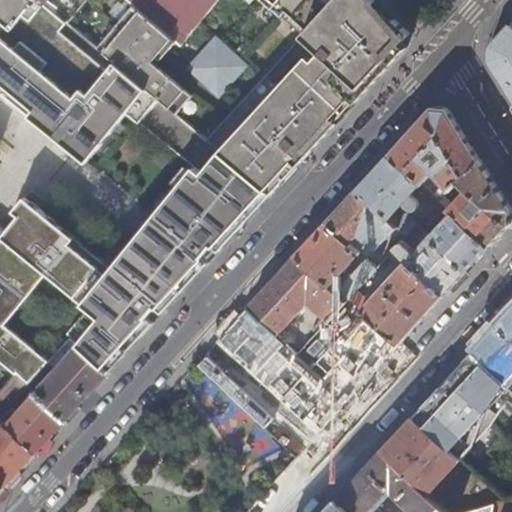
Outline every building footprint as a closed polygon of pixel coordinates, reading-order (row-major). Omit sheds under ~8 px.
[(0,0),(0,89),(88,162),(117,126),(128,112),(195,167),(156,215),(135,241),(113,268),(33,201),(8,231),(0,224),(0,359),(19,376),(32,386),(50,363),(7,328),(48,276),(85,307),(70,336),(111,374),(190,287),(275,195),(44,0),(0,0)] [(60,11),(71,20),(84,6),(88,0),(48,0),(48,1),(60,11)] [(221,0),(132,0),(137,4),(179,40),(185,45),(221,0)] [(210,140),(275,195),(388,71),(409,48),(404,44),(413,33),(377,0),(268,0),(285,16),(286,15),(307,34),(210,140)] [(100,47),(179,114),(195,95),(155,62),(159,57),(163,60),(179,40),(137,4),(100,47)] [(489,63),(511,97),(511,25),(491,46),(489,63)] [(183,63),(215,92),(245,60),(213,31),(183,63)] [(434,109),(391,156),(424,187),(434,176),(441,179),(452,192),(460,183),(482,161),(449,111),(434,109)] [(391,156),(358,191),(375,206),(399,228),(403,232),(408,238),(419,227),(421,225),(410,214),(404,215),(400,219),(396,215),(405,205),(411,211),(416,212),(420,210),(421,207),(420,203),(417,199),(413,196),(418,190),(437,207),(441,203),(424,187),(391,156)] [(511,207),(482,161),(460,183),(468,192),(454,205),(446,197),(441,203),(450,211),(455,215),(491,248),(511,225),(511,207)] [(358,191),(328,225),(336,232),(352,246),(353,245),(361,236),(379,251),(399,228),(375,206),(358,191)] [(450,211),(441,203),(437,207),(429,215),(439,224),(450,211)] [(469,272),(491,248),(455,215),(433,240),(469,272)] [(328,225),(297,259),(308,267),(347,304),(352,299),(358,293),(379,270),(369,261),(343,289),(336,283),(362,254),(353,245),(352,246),(336,232),(328,225)] [(408,238),(403,232),(397,239),(402,244),(405,242),(408,238)] [(405,242),(402,244),(397,251),(427,278),(447,296),(469,272),(433,240),(430,237),(426,241),(429,244),(419,255),(405,242)] [(358,293),(352,299),(360,306),(371,316),(402,344),(447,296),(427,278),(397,251),(392,256),(405,269),(371,305),(358,293)] [(297,259),(250,310),(280,337),(311,302),(326,316),(320,322),(326,328),(347,304),(308,267),(297,259)] [(511,311),(475,352),(508,383),(511,379),(511,311)] [(326,328),(320,322),(312,314),(296,332),(310,345),(311,344),(326,328)] [(296,332),(286,342),(301,356),(310,345),(296,332)] [(36,390),(68,421),(111,374),(81,347),(43,388),(35,382),(32,386),(36,390)] [(475,352),(417,414),(464,457),(503,411),(511,402),(511,401),(511,386),(508,383),(475,352)] [(0,419),(9,427),(37,454),(68,421),(36,390),(31,395),(34,398),(20,414),(13,407),(32,386),(19,376),(13,383),(0,397),(0,419)] [(464,457),(417,414),(383,451),(430,494),(464,457)] [(0,480),(7,488),(37,454),(9,427),(0,419),(0,480)] [(449,511),(430,494),(383,451),(339,500),(353,511),(369,511),(376,505),(392,488),(419,511),(449,511)] [(511,511),(511,496),(508,498),(497,501),(494,511),(511,511)] [(353,511),(339,500),(327,511),(353,511)] [(494,511),(497,501),(464,511),(494,511)]
